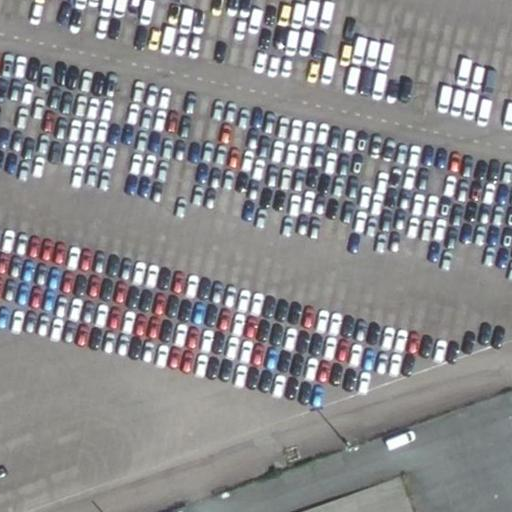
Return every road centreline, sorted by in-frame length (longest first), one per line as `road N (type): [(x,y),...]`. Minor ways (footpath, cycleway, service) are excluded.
road 1 (unknown): [(511,280),(0,162)]
road 2 (unknown): [(455,389),(0,281)]
road 3 (unknown): [(261,458),(0,392)]
